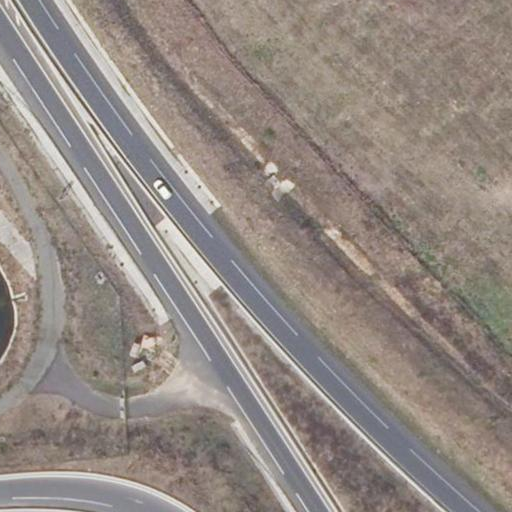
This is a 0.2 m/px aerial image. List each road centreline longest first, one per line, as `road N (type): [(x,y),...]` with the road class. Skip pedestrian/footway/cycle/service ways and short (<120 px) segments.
road 1 (motorway): [(462,511),(289,346),(177,215),(26,0)]
road 2 (motorway): [(0,34),(315,511)]
road 3 (trunk): [(0,491),(96,491),(158,511)]
